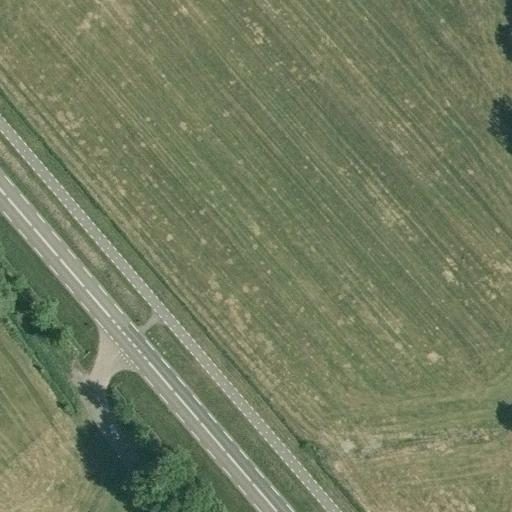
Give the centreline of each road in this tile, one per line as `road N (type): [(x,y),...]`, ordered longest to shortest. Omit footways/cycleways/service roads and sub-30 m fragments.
road 1 (secondary): [(276,511),(134,344)]
road 2 (secondary): [(134,344),(0,187)]
road 3 (unclassified): [(167,511),(104,412),(107,365),(134,344)]
